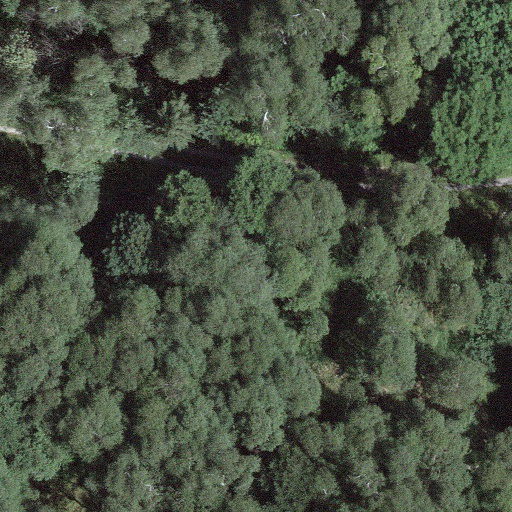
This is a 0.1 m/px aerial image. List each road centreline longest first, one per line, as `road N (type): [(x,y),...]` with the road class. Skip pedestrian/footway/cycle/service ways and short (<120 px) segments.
road 1 (track): [(511,166),(311,176),(0,121)]
road 2 (track): [(0,352),(131,387),(123,511)]
